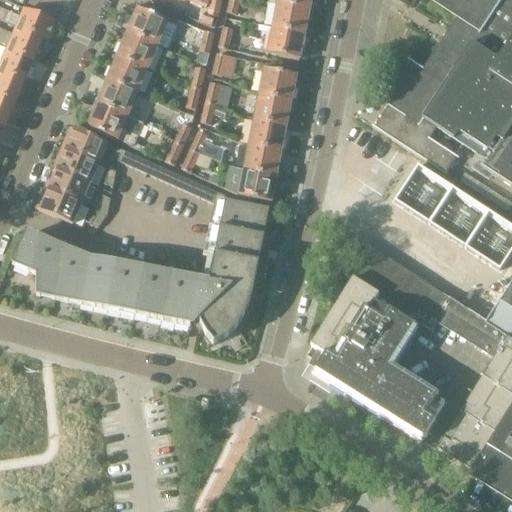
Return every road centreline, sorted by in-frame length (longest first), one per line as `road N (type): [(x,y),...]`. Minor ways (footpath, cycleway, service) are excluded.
road 1 (residential): [(357,0),(319,207),(265,393)]
road 2 (residential): [(265,393),(0,325)]
road 3 (residential): [(0,225),(88,16)]
road 4 (residential): [(457,511),(265,393)]
